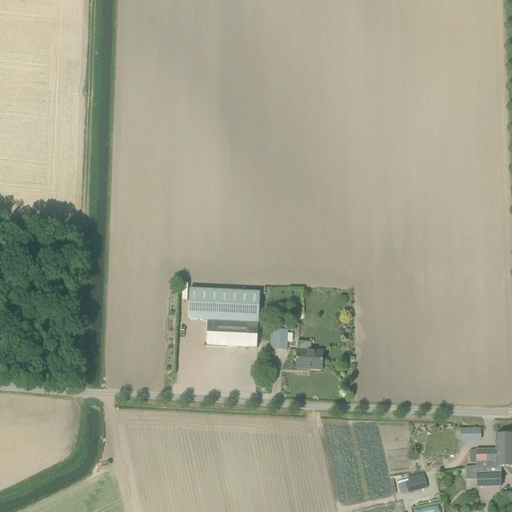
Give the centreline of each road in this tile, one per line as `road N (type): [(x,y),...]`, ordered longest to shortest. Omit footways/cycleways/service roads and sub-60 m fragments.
road 1 (unclassified): [(511,413),(0,386)]
road 2 (track): [(94,0),(82,392)]
